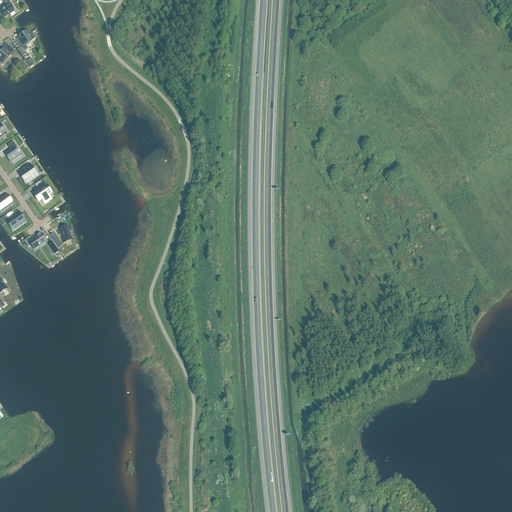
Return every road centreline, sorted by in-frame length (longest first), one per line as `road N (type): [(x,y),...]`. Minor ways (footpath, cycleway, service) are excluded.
road 1 (motorway): [(263,0),(256,312),(272,511)]
road 2 (motorway): [(284,511),(267,239),(276,0)]
